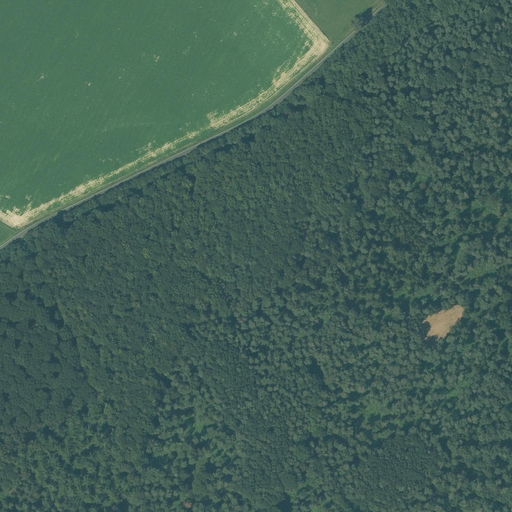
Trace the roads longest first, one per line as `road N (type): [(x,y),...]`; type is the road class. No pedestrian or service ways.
road 1 (track): [(128,467),(34,250),(158,177),(274,124),(408,15),(444,0)]
road 2 (unclassified): [(391,0),(274,105),(42,219),(0,251)]
road 3 (track): [(128,467),(262,130)]
